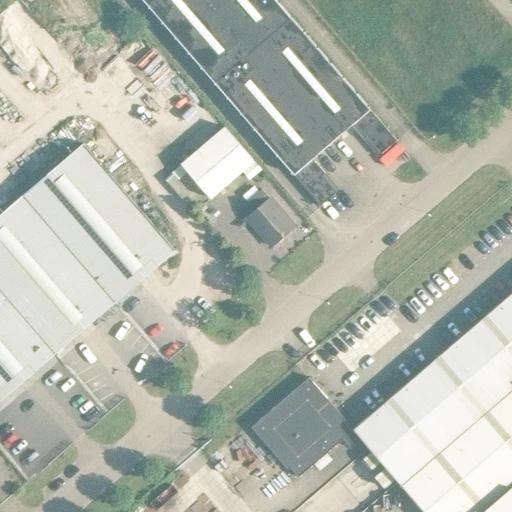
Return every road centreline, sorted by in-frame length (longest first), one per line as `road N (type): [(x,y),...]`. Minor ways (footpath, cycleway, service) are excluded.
road 1 (unclassified): [(37,511),(511,105)]
road 2 (unknown): [(349,368),(511,220)]
